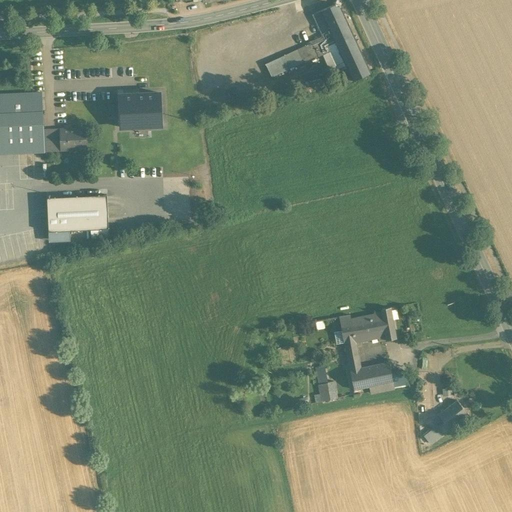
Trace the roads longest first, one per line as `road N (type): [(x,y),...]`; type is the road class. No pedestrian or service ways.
road 1 (primary): [(359,0),(511,332)]
road 2 (tertiary): [(0,34),(173,24),(279,0)]
